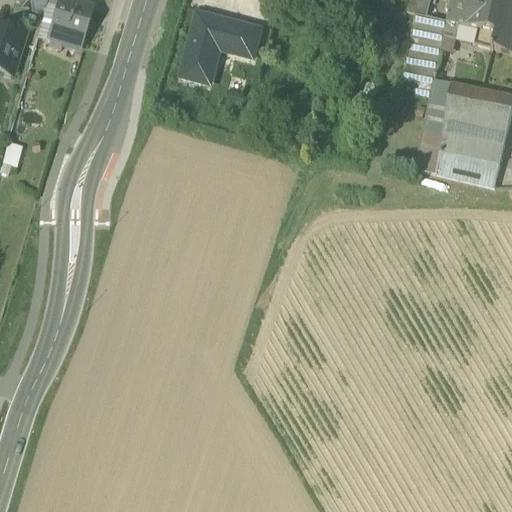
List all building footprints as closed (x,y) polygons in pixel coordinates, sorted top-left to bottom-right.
[(44,14),(46,6),(48,0),(18,0),(17,6),(44,14)] [(77,0),(48,0),(46,6),(58,9),(61,2),(76,6),(77,0)] [(416,17),(426,20),(431,0),(410,0),(410,4),(407,15),(415,18),(416,17)] [(464,30),(464,29),(470,0),(453,0),(447,27),(459,30),(464,30)] [(470,0),(464,29),(479,33),(511,40),(511,2),(500,0),(470,0)] [(65,49),(76,53),(80,49),(91,14),(90,10),(76,6),(61,2),(58,9),(49,40),(64,45),(65,49)] [(416,17),(415,18),(406,62),(436,69),(447,24),(426,20),(416,17)] [(252,62),(259,34),(197,18),(181,80),(208,88),(221,53),(252,62)] [(456,44),(459,30),(447,27),(444,41),(455,44),(456,44)] [(459,30),(456,44),(476,48),(479,33),(464,29),(464,30),(459,30)] [(511,40),(479,33),(476,48),(475,49),(511,58),(511,40)] [(23,38),(12,34),(11,38),(5,36),(0,34),(0,75),(4,77),(10,79),(23,38)] [(455,44),(444,41),(441,54),(452,57),(455,44)] [(422,80),(433,84),(436,69),(406,62),(403,76),(422,80)] [(403,76),(399,96),(429,101),(433,84),(422,80),(403,76)] [(434,84),(429,106),(447,110),(451,88),(434,84)] [(494,191),(511,114),(511,101),(451,88),(447,110),(436,178),(494,191)] [(447,110),(429,106),(415,173),(436,178),(447,110)]
